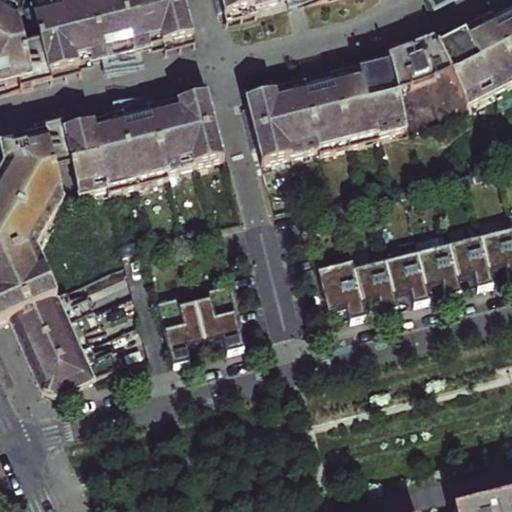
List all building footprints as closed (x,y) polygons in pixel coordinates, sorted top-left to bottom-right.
[(61,8),(32,16),(44,65),(47,80),(118,62),(192,44),(181,0),(73,0),(59,4),(61,8)] [(219,0),(225,21),(296,3),(306,0),(219,0)] [(460,0),(426,0),(423,1),(430,16),(461,0),(460,0)] [(301,92),(244,106),(260,171),(315,157),(316,162),(377,146),(376,141),(404,134),(394,89),(404,86),(409,93),(434,84),(433,75),(444,71),(465,112),(495,97),(511,88),(511,13),(472,34),(435,53),(405,65),(380,71),(301,92)] [(0,14),(0,91),(10,90),(18,88),(20,96),(35,93),(32,84),(29,69),(17,21),(0,14)] [(32,84),(47,80),(44,65),(29,69),(32,84)] [(511,104),(511,88),(495,97),(501,110),(511,104)] [(135,120),(63,139),(66,154),(78,196),(120,175),(130,194),(168,185),(167,180),(223,166),(206,102),(135,120)] [(0,235),(62,204),(51,158),(47,143),(45,134),(30,138),(32,147),(23,149),(2,154),(7,172),(0,183),(0,235)] [(63,139),(47,143),(51,158),(66,154),(63,139)] [(107,200),(130,194),(120,175),(78,196),(80,202),(106,195),(107,200)] [(472,179),(459,182),(461,189),(474,186),(472,179)] [(409,195),(394,198),(396,206),(411,202),(409,195)] [(26,363),(28,367),(101,333),(98,326),(91,311),(88,304),(91,303),(88,297),(69,306),(66,298),(55,302),(35,254),(63,206),(62,204),(0,235),(0,337),(3,345),(13,368),(26,363)] [(111,210),(95,214),(104,257),(121,254),(111,210)] [(344,211),(331,214),(333,222),(346,218),(344,211)] [(315,277),(325,319),(340,315),(343,314),(347,328),(363,324),(359,310),(372,307),(375,306),(379,320),(394,316),(391,302),(403,299),(407,298),(411,312),(426,308),(423,294),(436,291),(439,290),(443,304),(458,300),(455,286),(466,283),(471,282),(474,296),(490,292),(487,278),(499,275),(503,274),(506,288),(511,286),(511,234),(350,275),(349,269),(315,277)] [(186,246),(172,250),(174,257),(188,254),(186,246)] [(177,304),(156,309),(173,373),(189,368),(186,353),(193,351),(215,345),(222,343),(226,359),(243,355),(227,291),(207,297),(209,305),(179,313),(177,304)] [(104,331),(101,333),(28,367),(34,380),(36,386),(96,358),(89,345),(107,337),(104,331)] [(96,358),(36,386),(40,394),(42,399),(51,402),(118,371),(112,358),(115,357),(112,351),(96,358)] [(511,511),(511,502),(473,511),(511,511)]
